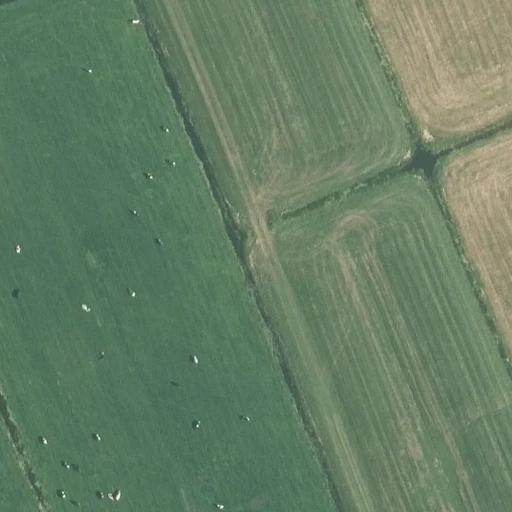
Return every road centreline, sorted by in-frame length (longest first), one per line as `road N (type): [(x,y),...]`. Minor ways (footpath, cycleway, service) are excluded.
road 1 (track): [(171,5),(376,511)]
road 2 (track): [(80,511),(0,307)]
